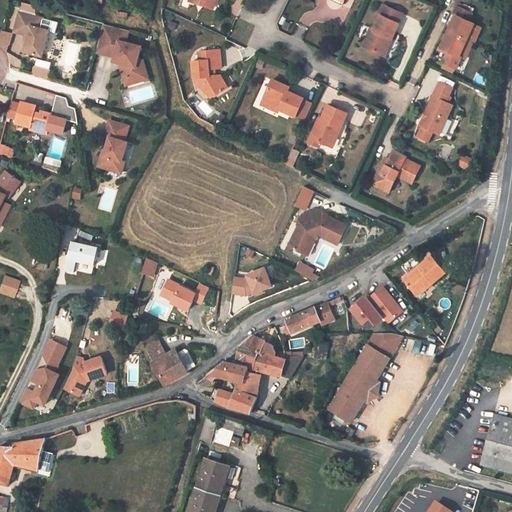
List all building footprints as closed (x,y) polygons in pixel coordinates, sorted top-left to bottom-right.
[(38,6),(24,3),(22,8),(36,12),(38,6)] [(399,22),(403,13),(386,6),(380,15),(373,29),(370,28),(362,46),(380,55),(388,37),(392,39),(400,23),(399,22)] [(450,51),(451,51),(460,56),(461,55),(468,39),(475,24),(469,21),(472,14),(457,6),(453,14),(455,15),(441,47),(450,51)] [(50,30),(37,26),(39,16),(20,11),(15,31),(29,35),(25,51),(43,56),(50,30)] [(59,22),(39,16),(37,26),(50,30),(56,31),(59,22)] [(103,23),(96,49),(114,54),(113,58),(119,59),(123,60),(126,77),(146,73),(143,58),(138,58),(141,44),(126,41),(129,29),(103,23)] [(13,33),(3,30),(0,41),(0,44),(4,47),(9,52),(13,33)] [(384,57),(392,39),(388,37),(380,55),(384,57)] [(468,39),(461,55),(465,56),(472,40),(468,39)] [(215,69),(220,69),(222,68),(220,50),(202,51),(203,60),(193,62),(194,78),(201,78),(202,82),(212,97),(228,88),(220,76),(216,76),(215,69)] [(460,56),(450,51),(445,61),(455,66),(460,56)] [(147,77),(146,73),(126,77),(123,60),(119,59),(124,82),(147,77)] [(33,73),(47,77),(49,72),(35,67),(33,73)] [(201,78),(194,78),(212,97),(202,82),(201,78)] [(290,87),(273,80),(263,102),(280,109),(296,116),(304,98),(288,91),(290,87)] [(450,95),(453,89),(440,83),(437,89),(450,95)] [(446,102),(450,95),(437,89),(427,110),(429,111),(422,126),(418,135),(429,141),(433,131),(439,134),(453,106),(446,102)] [(58,94),(53,113),(48,130),(64,134),(67,120),(67,118),(78,120),(76,107),(68,105),(65,97),(58,94)] [(7,117),(18,119),(22,104),(11,101),(7,117)] [(48,130),(53,113),(42,111),(40,114),(36,112),(36,109),(37,106),(22,102),(22,103),(22,104),(18,119),(17,124),(32,128),(32,130),(47,134),(48,130)] [(278,112),(280,109),(263,102),(262,105),(278,112)] [(341,129),(348,114),(328,105),(322,119),(318,118),(310,137),(322,142),(330,146),(338,127),(341,129)] [(420,125),(422,126),(429,111),(427,110),(420,125)] [(101,154),(98,165),(118,171),(121,159),(126,140),(123,139),(127,125),(107,119),(103,135),(108,136),(105,149),(103,154),(101,154)] [(333,147),(341,129),(338,127),(330,146),(333,147)] [(296,138),(299,132),(293,130),(290,136),(296,138)] [(320,147),(322,142),(310,137),(308,141),(320,147)] [(300,151),(294,148),(287,163),(293,166),(300,151)] [(393,151),(389,159),(387,165),(383,163),(374,180),(392,188),(397,176),(413,184),(421,166),(406,159),(407,157),(393,151)] [(0,227),(0,228),(12,206),(4,202),(7,196),(7,197),(18,180),(7,171),(0,179),(0,227)] [(21,183),(18,180),(7,197),(10,198),(21,183)] [(374,180),(372,184),(390,192),(392,188),(374,180)] [(313,191),(304,187),(295,206),(305,210),(313,191)] [(339,242),(349,223),(329,214),(330,212),(318,207),(304,212),(298,224),(299,225),(291,244),(309,253),(317,237),(323,235),(339,242)] [(100,247),(73,241),(70,255),(68,255),(69,259),(67,271),(75,272),(77,261),(96,265),(100,247)] [(446,273),(432,256),(404,279),(416,292),(429,281),(432,284),(446,273)] [(159,262),(148,257),(144,271),(155,274),(159,262)] [(303,260),(298,267),(310,275),(315,269),(303,260)] [(215,267),(212,266),(211,269),(208,267),(206,273),(212,275),(215,267)] [(265,267),(248,274),(249,277),(245,278),(235,277),(232,292),(247,294),(255,291),(255,292),(263,289),(273,285),(265,267)] [(6,276),(0,291),(14,297),(20,281),(6,276)] [(167,278),(161,293),(173,299),(172,301),(189,309),(194,298),(202,302),(209,286),(202,283),(200,281),(195,292),(167,278)] [(429,281),(416,292),(419,296),(432,284),(429,281)] [(385,286),(370,299),(385,317),(390,324),(405,311),(385,286)] [(367,296),(352,309),(365,324),(372,318),(377,324),(385,317),(370,299),(367,296)] [(315,306),(286,319),(293,334),(322,321),(324,326),(336,322),(330,306),(328,301),(320,304),(315,306)] [(115,313),(112,324),(126,329),(129,317),(115,313)] [(376,334),(369,346),(330,409),(351,422),(364,401),(368,403),(379,397),(380,397),(382,396),(380,395),(382,383),(377,379),(390,358),(404,336),(392,333),(376,334)] [(47,347),(48,351),(56,335),(53,334),(47,347)] [(48,351),(51,363),(58,367),(70,342),(56,335),(48,351)] [(261,352),(262,349),(265,341),(266,340),(253,335),(249,339),(240,347),(254,351),(261,352)] [(154,363),(166,355),(159,341),(145,348),(154,363)] [(274,344),(265,341),(262,349),(264,349),(265,350),(266,352),(266,354),(272,355),(275,356),(276,351),(274,344)] [(328,343),(317,342),(316,345),(315,353),(314,357),(314,359),(326,359),(328,343)] [(248,368),(254,351),(240,347),(237,359),(236,362),(234,362),(225,360),(210,372),(227,376),(240,380),(244,381),(248,371),(248,368)] [(154,363),(166,385),(188,371),(178,353),(176,349),(166,355),(154,363)] [(185,349),(178,353),(188,371),(197,366),(189,351),(185,349)] [(275,356),(272,355),(266,354),(261,352),(254,351),(248,368),(290,379),(302,361),(285,359),(275,356)] [(78,355),(75,366),(82,367),(83,362),(87,361),(85,357),(78,355)] [(74,370),(66,388),(81,395),(88,380),(109,373),(103,356),(87,361),(83,362),(82,367),(75,366),(74,370)] [(28,387),(22,401),(35,407),(39,399),(47,403),(62,373),(57,371),(49,367),(36,370),(32,379),(41,383),(37,391),(28,387)] [(241,390),(258,397),(261,375),(248,371),(244,381),(242,388),(241,390)] [(240,380),(227,376),(224,388),(236,391),(238,386),(240,380)] [(252,413),(258,397),(241,390),(242,388),(238,386),(236,391),(229,407),(252,413)] [(212,397),(217,399),(221,389),(216,387),(212,397)] [(229,407),(236,391),(224,388),(222,388),(221,389),(217,399),(216,401),(229,407)] [(511,419),(495,415),(492,428),(495,428),(490,449),(486,448),(482,464),(511,472),(511,419)] [(217,422),(207,419),(202,438),(211,441),(217,422)] [(243,434),(245,427),(221,420),(219,426),(235,432),(243,434)] [(235,432),(219,426),(215,442),(230,446),(235,432)] [(492,428),(486,448),(490,449),(495,428),(492,428)] [(14,446),(1,446),(0,449),(0,481),(9,484),(11,478),(13,471),(14,466),(39,472),(43,453),(47,439),(15,444),(14,446)] [(53,456),(43,453),(39,472),(49,474),(53,456)] [(222,495),(227,478),(230,467),(229,467),(226,466),(206,460),(198,487),(222,495)] [(236,469),(230,467),(227,478),(233,479),(236,469)] [(216,511),(222,495),(198,487),(189,511),(216,511)] [(451,511),(437,503),(430,511),(451,511)]
